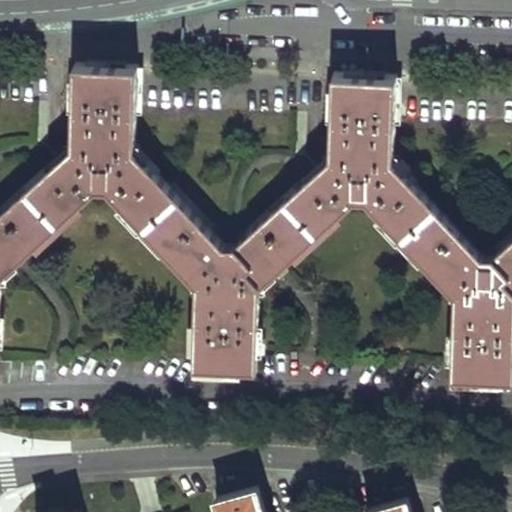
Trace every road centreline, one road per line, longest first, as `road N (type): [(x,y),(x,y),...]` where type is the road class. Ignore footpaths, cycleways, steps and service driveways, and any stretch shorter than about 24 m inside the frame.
road 1 (residential): [(0,468),(246,453),(511,486)]
road 2 (primary): [(0,15),(142,0)]
